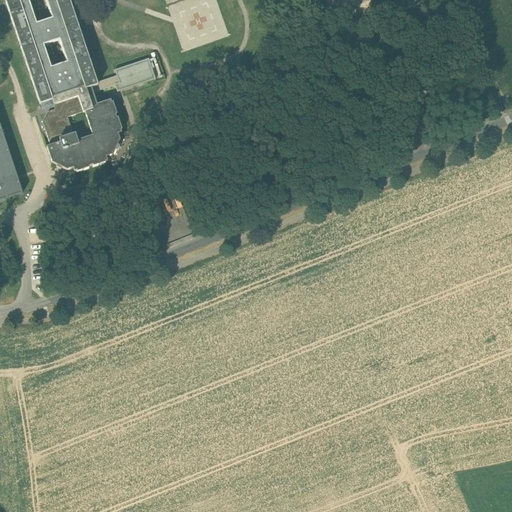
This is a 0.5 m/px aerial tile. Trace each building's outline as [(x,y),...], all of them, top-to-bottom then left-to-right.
[(4,0),(39,105),(52,101),(55,110),(47,112),(45,117),(48,129),(45,130),(50,146),(46,147),(51,163),(66,170),(73,168),(74,171),(76,171),(77,172),(89,168),(88,167),(92,165),(93,167),(105,163),(104,161),(107,160),(106,157),(112,155),(119,140),(117,134),(121,133),(120,131),(121,130),(117,118),(116,118),(115,115),(116,114),(112,102),(110,103),(110,100),(96,105),(91,88),(97,86),(68,0),(4,0)] [(436,80),(424,85),(430,99),(442,94),(436,80)] [(389,96),(379,102),(384,110),(390,107),(391,109),(398,105),(396,102),(394,104),(389,96)] [(0,200),(22,193),(0,126),(0,200)] [(151,203),(140,208),(145,219),(156,214),(151,203)]
